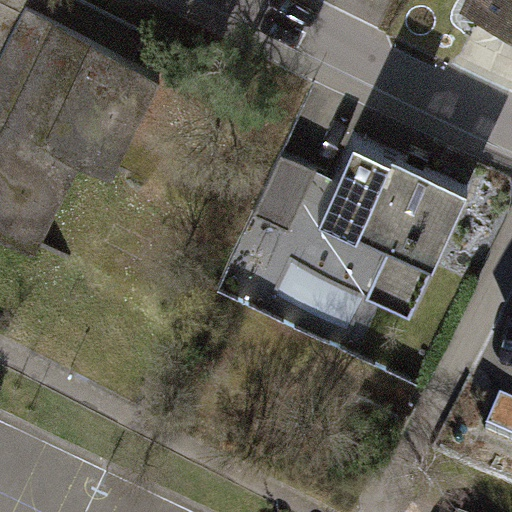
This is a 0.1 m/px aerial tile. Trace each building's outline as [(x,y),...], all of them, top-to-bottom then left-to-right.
[(148,31),(87,0),(0,0),(0,230),(3,224),(36,241),(82,150),(113,166),(161,70),(134,57),(148,31)] [(511,0),(483,0),(511,13),(511,0)] [(469,185),(353,131),(319,204),(390,238),(366,288),(411,308),(469,185)] [(318,165),(282,148),(254,207),(291,225),(318,165)] [(511,400),(502,396),(488,427),(511,438),(511,400)]
